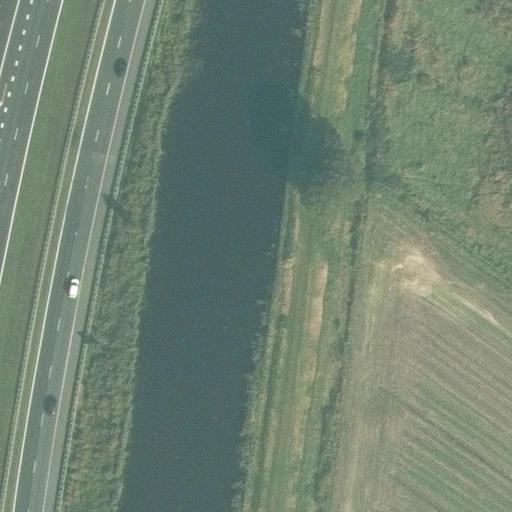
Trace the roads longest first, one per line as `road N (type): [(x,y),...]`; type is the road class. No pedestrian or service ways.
road 1 (motorway): [(28,511),(66,285),(130,0)]
road 2 (motorway): [(47,0),(0,205)]
